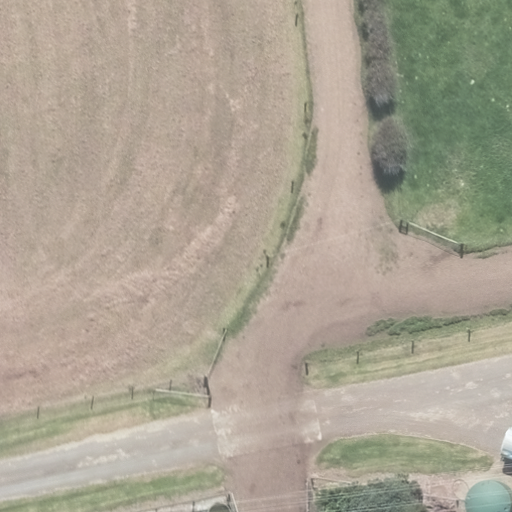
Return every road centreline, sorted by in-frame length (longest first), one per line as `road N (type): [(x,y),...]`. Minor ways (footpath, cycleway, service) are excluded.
road 1 (track): [(254,419),(259,356),(390,284),(511,272)]
road 2 (track): [(390,284),(345,197),(320,0)]
